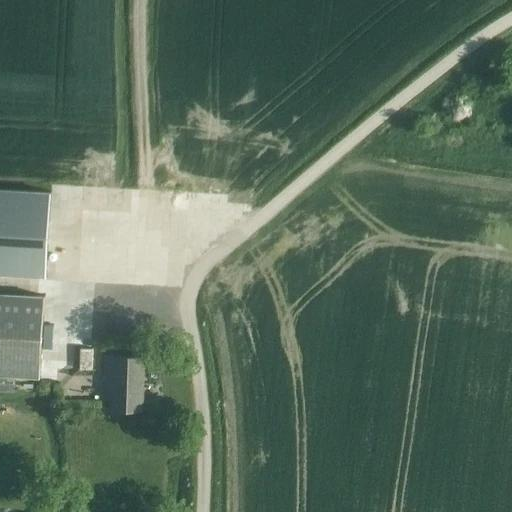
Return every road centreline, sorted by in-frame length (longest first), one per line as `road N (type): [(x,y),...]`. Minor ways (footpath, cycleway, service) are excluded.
road 1 (unclassified): [(203,511),(191,279),(418,74),(511,5)]
road 2 (track): [(140,0),(153,218),(167,253),(191,279)]
